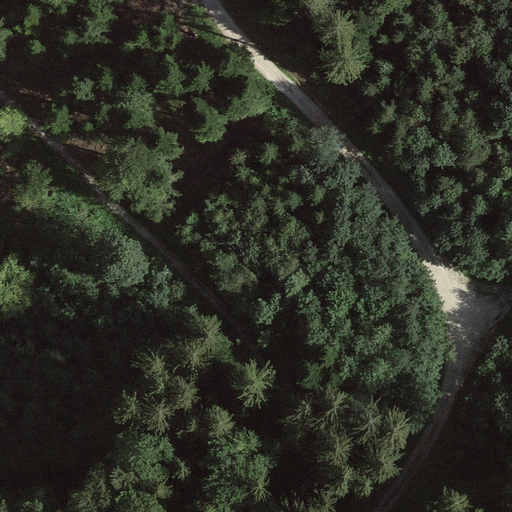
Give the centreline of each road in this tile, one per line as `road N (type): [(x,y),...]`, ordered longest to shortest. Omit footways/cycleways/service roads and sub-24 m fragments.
road 1 (track): [(208,0),(348,148),(419,242),(450,306),(446,385),(376,511)]
road 2 (track): [(270,511),(275,407),(256,348),(0,95)]
